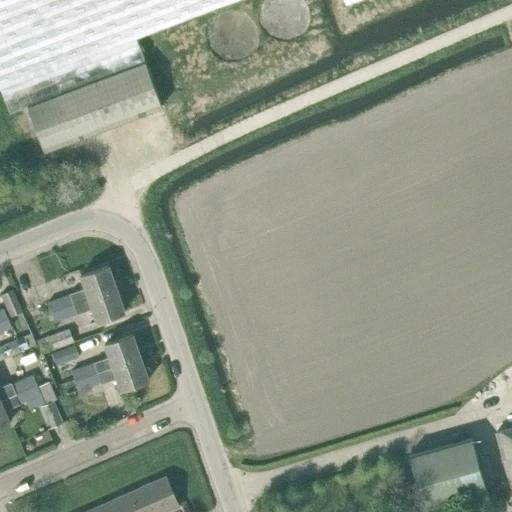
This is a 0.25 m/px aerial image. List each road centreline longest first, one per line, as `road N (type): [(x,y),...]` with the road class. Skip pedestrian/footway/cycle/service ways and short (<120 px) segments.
road 1 (track): [(117,220),(142,182),(511,12)]
road 2 (residential): [(196,404),(134,235),(117,220),(94,218),(0,256)]
road 3 (residential): [(0,489),(196,404)]
